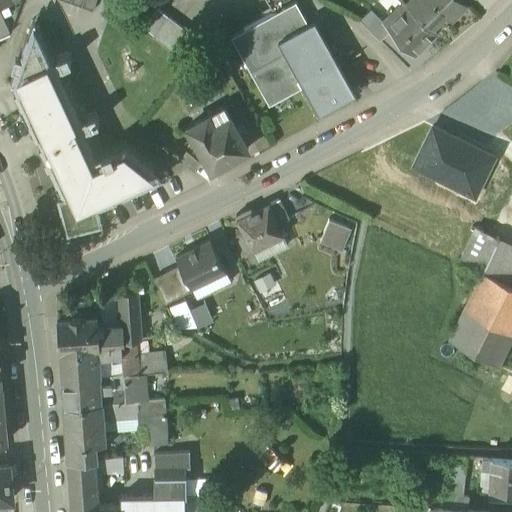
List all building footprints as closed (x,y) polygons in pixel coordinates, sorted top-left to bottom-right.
[(96,0),(60,0),(93,12),(96,0)] [(402,0),(407,5),(408,4),(435,31),(438,28),(436,26),(447,15),(450,18),(465,4),(460,0),(402,0)] [(295,2),(231,38),(251,73),(285,54),(278,41),(308,24),(295,2)] [(387,25),(386,26),(390,29),(413,53),(435,31),(408,4),(407,5),(387,25)] [(385,22),(371,8),(360,20),(379,39),(390,29),(386,26),(387,25),(384,23),(385,22)] [(189,32),(158,10),(143,30),(173,53),(189,32)] [(1,14),(0,14),(0,38),(10,34),(1,14)] [(285,54),(251,73),(269,106),(303,86),(318,112),(355,92),(314,20),(308,24),(278,41),(285,54)] [(39,31),(27,36),(26,36),(19,57),(15,55),(11,67),(15,69),(10,83),(14,81),(18,90),(14,92),(21,106),(27,103),(35,120),(28,123),(35,137),(39,135),(43,144),(39,146),(46,160),(52,157),(56,165),(49,168),(56,182),(63,179),(66,187),(60,190),(61,193),(57,194),(67,229),(88,223),(101,219),(100,213),(99,206),(117,198),(115,194),(124,190),(126,194),(156,179),(150,165),(154,163),(125,141),(96,154),(84,128),(88,126),(89,127),(99,122),(95,112),(82,118),(59,68),(71,62),(67,52),(57,57),(57,58),(53,60),(39,30),(38,30),(39,31)] [(223,106),(186,127),(210,169),(247,148),(223,106)] [(414,164),(474,194),(493,156),(433,126),(414,164)] [(280,198),(268,204),(278,223),(289,217),(280,198)] [(268,204),(252,212),(250,208),(236,215),(238,219),(237,219),(242,231),(237,234),(244,248),(250,245),(252,250),(283,234),(278,223),(268,204)] [(352,228),(331,220),(323,239),(344,248),(352,228)] [(498,239),(475,229),(461,260),(482,271),(492,249),(494,250),(496,245),(498,239)] [(210,239),(176,257),(179,264),(191,287),(210,278),(210,279),(226,271),(210,239)] [(511,252),(496,245),(494,250),(492,249),(482,271),(511,283),(511,252)] [(179,264),(154,277),(165,303),(180,295),(179,293),(191,287),(179,264)] [(511,283),(482,271),(449,338),(496,363),(511,331),(511,283)] [(137,291),(118,293),(121,323),(122,342),(134,340),(141,339),(137,291)] [(182,331),(214,318),(207,300),(191,307),(187,298),(171,305),(182,331)] [(97,315),(57,318),(59,352),(95,346),(120,342),(122,342),(121,323),(98,325),(97,315)] [(122,342),(120,342),(122,358),(123,374),(138,373),(139,373),(138,371),(137,371),(134,340),(122,342)] [(122,358),(120,342),(95,346),(96,357),(109,356),(109,359),(122,358)] [(95,346),(59,352),(61,379),(97,376),(96,357),(95,346)] [(168,370),(167,350),(142,351),(142,371),(168,370)] [(109,356),(96,357),(97,376),(123,374),(122,358),(109,359),(109,356)] [(138,373),(123,374),(126,401),(132,401),(136,400),(140,400),(138,373)] [(97,376),(61,379),(63,405),(99,403),(115,402),(115,393),(99,394),(97,376)] [(140,400),(136,400),(137,405),(139,444),(167,442),(164,399),(140,400)] [(115,402),(99,403),(100,409),(105,409),(111,414),(132,412),(132,405),(132,401),(126,401),(115,402)] [(99,403),(63,405),(67,459),(94,458),(93,441),(102,441),(100,409),(99,403)] [(189,450),(154,453),(154,496),(155,496),(186,495),(185,466),(190,466),(189,450)] [(511,458),(481,456),(481,461),(481,468),(491,469),(489,489),(511,491),(511,458)] [(94,458),(67,459),(70,506),(98,504),(97,489),(96,489),(94,458)] [(99,458),(99,471),(123,471),(123,458),(99,458)] [(465,465),(450,463),(445,509),(458,511),(467,511),(468,498),(462,497),(465,465)] [(9,464),(0,464),(0,500),(13,499),(9,464)] [(511,491),(489,489),(488,501),(511,502),(511,491)] [(154,496),(121,496),(122,505),(98,505),(98,504),(70,506),(70,511),(186,511),(186,495),(155,496),(154,496)] [(198,511),(198,495),(186,495),(186,511),(198,511)]
